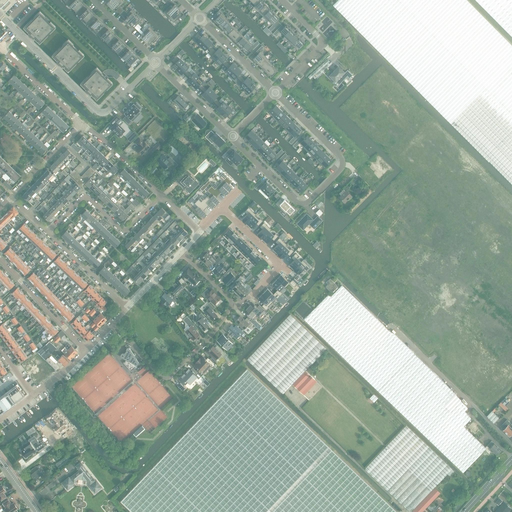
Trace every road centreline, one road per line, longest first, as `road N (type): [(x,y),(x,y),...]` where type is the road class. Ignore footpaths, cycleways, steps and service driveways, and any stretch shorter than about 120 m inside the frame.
road 1 (residential): [(275,93),(340,156),(340,169),(302,204),(231,137)]
road 2 (residential): [(15,30),(100,113),(155,62)]
road 3 (residential): [(112,322),(166,377),(232,302)]
road 4 (residential): [(47,233),(85,197),(127,230),(161,195)]
road 5 (residential): [(275,93),(322,44),(281,0)]
road 6 (residential): [(85,350),(0,258)]
